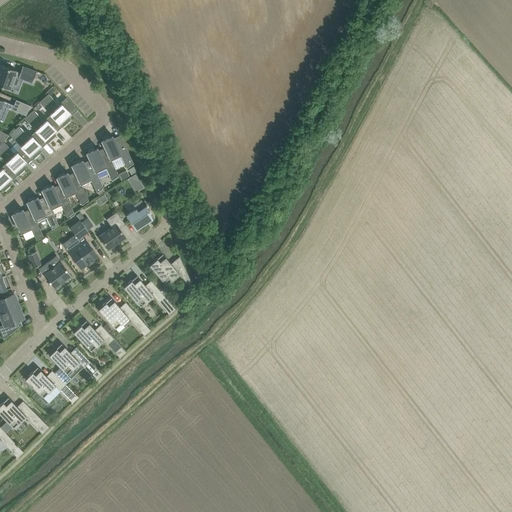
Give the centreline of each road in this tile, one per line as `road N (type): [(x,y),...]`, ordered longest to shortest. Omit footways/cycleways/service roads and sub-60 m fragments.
road 1 (track): [(21,511),(195,351),(284,252),(420,0)]
road 2 (residential): [(0,44),(58,58),(108,114),(0,211)]
road 3 (residential): [(46,331),(169,222)]
road 4 (residential): [(0,216),(46,331)]
